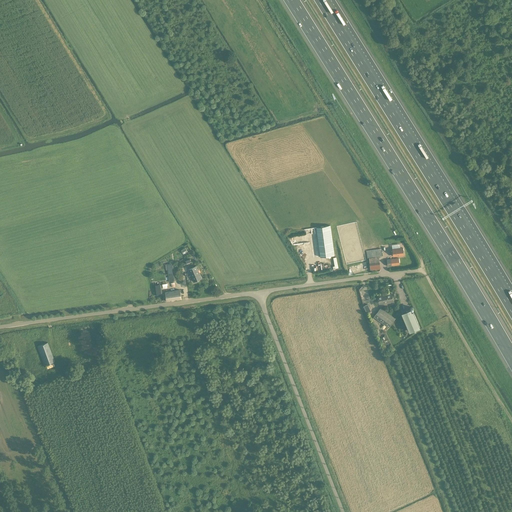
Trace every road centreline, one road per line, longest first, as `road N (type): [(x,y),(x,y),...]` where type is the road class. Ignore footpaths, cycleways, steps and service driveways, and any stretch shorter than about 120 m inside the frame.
road 1 (track): [(511,421),(258,0)]
road 2 (motorway): [(291,0),(511,359)]
road 3 (motorway): [(511,307),(322,0)]
road 4 (unclassified): [(0,327),(258,292)]
road 5 (unclassified): [(344,511),(258,292)]
road 6 (unclassified): [(258,292),(421,269)]
